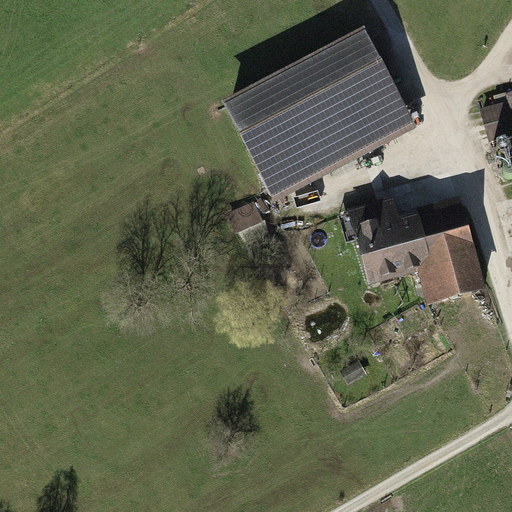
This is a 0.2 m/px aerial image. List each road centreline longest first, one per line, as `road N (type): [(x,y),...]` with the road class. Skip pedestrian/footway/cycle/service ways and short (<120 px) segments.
road 1 (track): [(511,311),(443,115)]
road 2 (track): [(511,412),(351,511)]
road 3 (track): [(376,0),(443,115)]
